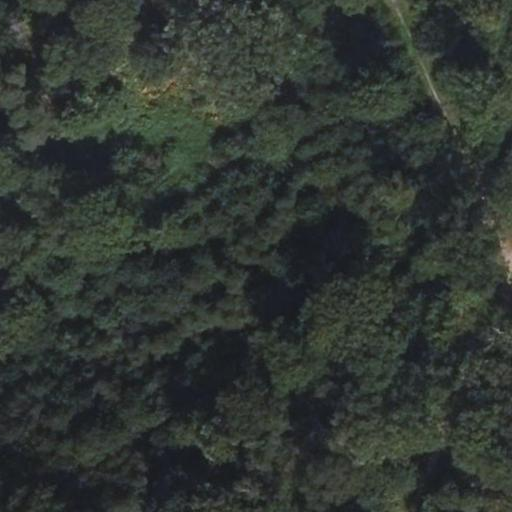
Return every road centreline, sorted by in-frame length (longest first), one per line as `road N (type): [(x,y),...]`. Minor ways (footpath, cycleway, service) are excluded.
road 1 (track): [(410,511),(511,249)]
road 2 (track): [(511,246),(401,0)]
